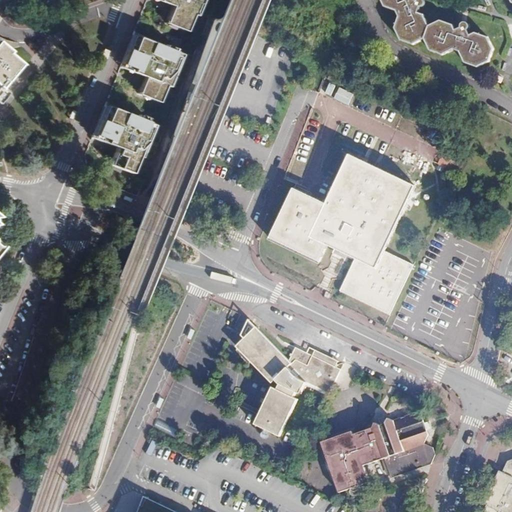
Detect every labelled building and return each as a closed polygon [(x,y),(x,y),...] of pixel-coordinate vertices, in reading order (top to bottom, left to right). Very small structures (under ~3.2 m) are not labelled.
[(205,0),(148,0),(160,4),(160,6),(173,11),(166,29),(187,36),(193,20),(197,22),(205,0)] [(397,18),(393,29),(398,41),(410,45),(422,40),(427,52),(439,56),(451,51),(452,54),(454,55),(457,54),(462,64),(474,69),(486,63),(491,51),(485,39),(473,35),(467,37),(465,32),(467,31),(468,29),(468,27),(467,25),(466,24),(463,23),(461,23),(459,24),(458,26),(458,28),(458,30),(453,32),(450,26),(439,22),(426,28),(421,16),(415,14),(417,9),(418,9),(420,9),(422,7),(423,6),(424,3),(423,1),(421,0),(415,0),(414,2),(409,0),(379,0),(382,7),(394,11),(392,15),(393,17),(397,18)] [(183,55),(133,36),(122,65),(134,70),(133,72),(147,77),(140,94),(161,102),(167,85),(171,87),(183,55)] [(7,49),(0,43),(0,85),(19,63),(5,51),(7,49)] [(155,124),(105,105),(94,134),(106,139),(105,141),(119,146),(112,163),(133,171),(139,155),(143,156),(155,124)] [(326,204),(294,188),(269,237),(319,261),(327,244),(355,258),(340,290),(389,314),(413,265),(384,251),(415,187),(350,155),(326,204)] [(255,327),(248,320),(242,336),(245,338),(255,327)] [(245,338),(236,347),(271,381),(274,378),(279,382),(277,389),(273,386),(254,424),(279,436),(298,399),(294,397),(297,391),(301,393),(306,382),(328,392),(338,371),(334,369),(332,363),(317,356),(310,359),(296,355),(290,360),(289,359),(255,327),(245,338)] [(306,351),(295,345),(289,359),(290,360),(296,355),(310,359),(317,356),(306,351)] [(308,347),(306,351),(317,356),(332,363),(335,365),(337,361),(308,347)] [(363,429),(336,439),(335,436),(329,438),(319,442),(338,491),(367,480),(361,464),(374,459),(373,455),(380,453),(381,456),(388,475),(428,461),(432,452),(430,446),(422,443),(425,433),(420,417),(408,412),(391,419),(385,416),(383,421),(380,423),(377,424),(372,422),(370,427),(363,429)] [(362,425),(335,436),(336,439),(363,429),(362,425)] [(511,511),(511,463),(510,464),(509,467),(507,466),(504,470),(506,472),(505,474),(499,471),(496,478),(500,480),(498,484),(494,482),(485,501),(488,502),(492,504),(490,508),(486,506),(483,511),(511,511)] [(172,511),(175,509),(144,494),(137,511),(172,511)]
